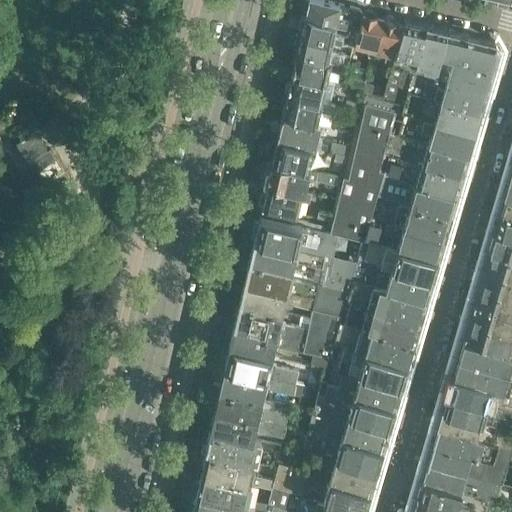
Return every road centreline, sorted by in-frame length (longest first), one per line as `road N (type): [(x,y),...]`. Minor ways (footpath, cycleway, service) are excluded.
road 1 (residential): [(387,511),(511,78)]
road 2 (secondary): [(117,511),(201,148)]
road 3 (secondary): [(201,148),(215,125),(245,0)]
road 4 (secondary): [(226,0),(199,122),(201,148)]
